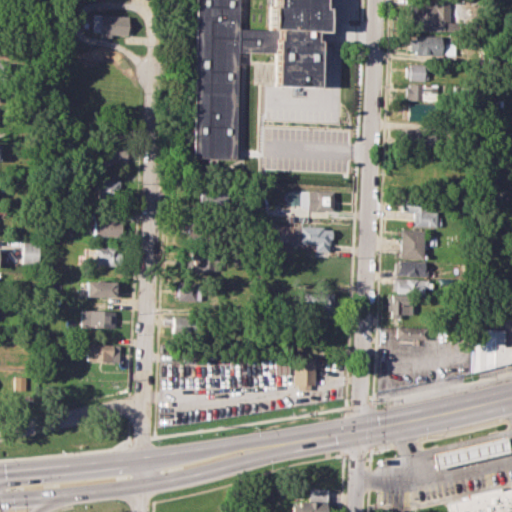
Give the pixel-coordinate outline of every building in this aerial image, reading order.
[(195,0),(188,157),(231,159),(237,51),(274,53),(272,84),(314,87),(316,40),(312,40),(313,30),(324,31),(325,8),(321,7),(321,0),(272,0),(272,5),(269,5),(267,29),(237,27),(238,0),(195,0)] [(446,0),(430,0),(431,4),(407,4),(406,29),(446,30),(446,0)] [(127,15),(92,14),(91,31),(98,32),(98,36),(110,37),(110,34),(126,34),(127,15)] [(405,54),(449,54),(449,36),(406,35),(405,54)] [(401,79),(423,80),(424,64),(401,64),(401,79)] [(433,100),(433,84),(401,83),(401,99),(433,100)] [(403,119),(428,119),(428,103),(403,103),(403,119)] [(419,142),(420,128),(400,128),(400,142),(419,142)] [(100,147),(99,162),(124,164),(125,149),(100,147)] [(118,180),(96,179),(96,197),(118,197),(118,180)] [(329,208),(329,191),(284,189),(284,207),(329,208)] [(432,226),(433,200),(398,200),(398,212),(409,212),(409,226),(432,226)] [(119,219),(93,218),(92,235),(118,236),(119,219)] [(289,242),(311,243),(311,251),(327,251),(328,226),(290,225),(289,242)] [(420,230),(396,229),(395,257),(419,258),(420,230)] [(37,263),(38,242),(21,242),(21,263),(37,263)] [(116,247),(93,246),(93,264),(116,265),(116,247)] [(184,255),(185,270),(210,269),(209,254),(184,255)] [(391,274),(423,275),(423,261),(391,260),(391,274)] [(390,291),(421,292),(421,279),(390,277),(390,291)] [(83,296),(116,297),(116,281),(83,281),(83,296)] [(197,300),(198,282),(172,281),(171,299),(197,300)] [(314,311),(329,311),(330,293),(315,293),(314,311)] [(410,294),(386,294),(386,316),(410,316),(410,294)] [(112,310),(79,309),(78,326),(112,327),(112,310)] [(191,316),(170,315),(170,335),(191,336),(191,316)] [(423,327),(394,326),(394,338),(423,339),(423,327)] [(469,366),(510,367),(510,346),(502,346),(502,328),(470,328),(469,366)] [(85,360),(117,361),(117,344),(86,343),(85,360)] [(312,367),(293,366),(292,389),(311,389),(312,367)] [(24,389),(23,379),(13,380),(14,390),(24,389)] [(434,452),(508,434),(511,450),(438,468),(434,452)] [(296,500),(305,500),(306,488),(325,489),(324,511),(289,511),(290,505),(296,505),(296,500)] [(511,489),(449,501),(451,511),(495,511),(511,509),(511,489)]
